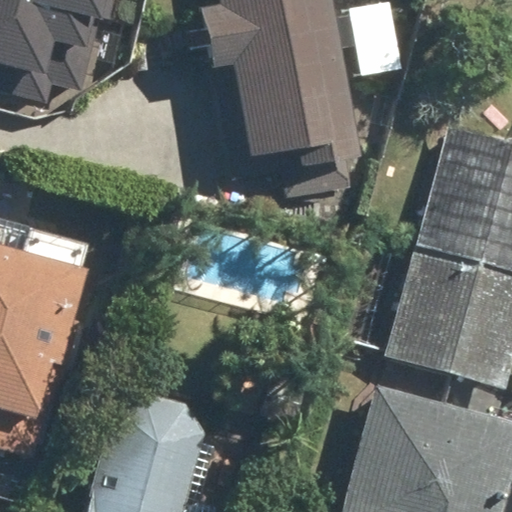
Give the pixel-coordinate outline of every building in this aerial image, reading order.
[(90,0),(0,0),(0,58),(42,66),(48,29),(84,35),(90,0)] [(333,0),(204,0),(203,0),(220,60),(236,55),(262,146),(304,134),(310,155),(373,137),(333,0)] [(511,337),(511,137),(448,120),(387,343),(502,374),(511,337)] [(333,244),(174,205),(156,278),(315,317),(333,244)] [(96,248),(0,228),(0,433),(56,445),(96,248)] [(490,511),(511,424),(374,390),(343,511),(308,511),(300,510),(299,511),(490,511)] [(193,437),(100,422),(86,511),(213,511),(214,511),(182,506),(193,437)]
